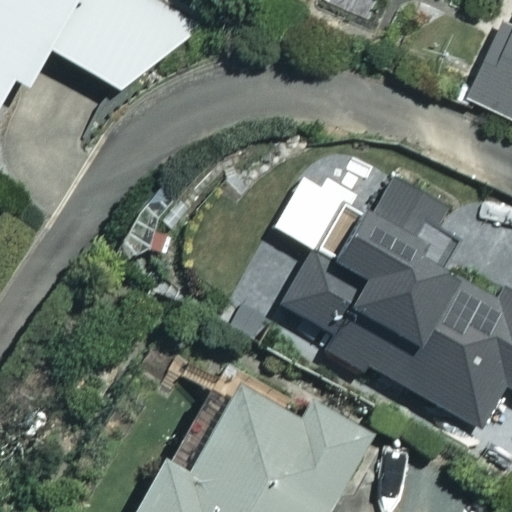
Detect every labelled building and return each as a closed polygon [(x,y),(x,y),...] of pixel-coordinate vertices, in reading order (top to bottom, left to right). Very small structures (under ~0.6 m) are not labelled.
[(0,0),(0,92),(6,82),(21,90),(43,50),(118,92),(205,26),(159,0),(0,0)] [(386,0),(322,0),(374,26),(386,0)] [(511,4),(474,95),(511,111),(511,4)] [(447,212),(316,144),(242,286),(327,330),(320,344),(477,427),(500,384),(511,390),(511,289),(500,283),(491,300),(420,263),(447,212)] [(297,415),(221,372),(168,466),(157,459),(126,511),(323,511),(364,440),(302,405),(297,415)]
